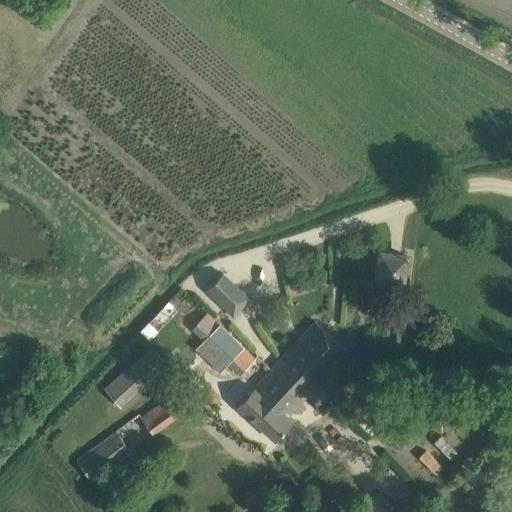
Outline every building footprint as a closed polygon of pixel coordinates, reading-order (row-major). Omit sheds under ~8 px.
[(412,251),(379,247),(375,282),(409,285),(412,251)] [(224,271),(206,290),(234,316),(254,296),(245,288),(243,289),(224,271)] [(254,358),(207,313),(193,328),(240,373),(254,358)] [(315,321),(271,368),(304,398),(347,352),(315,321)] [(104,388),(121,408),(169,367),(152,346),(104,388)] [(288,415),(304,398),(271,368),(237,405),(275,440),(293,421),(288,415)] [(141,417),(153,434),(178,415),(166,398),(141,417)] [(76,460),(91,481),(132,452),(116,430),(76,460)]
